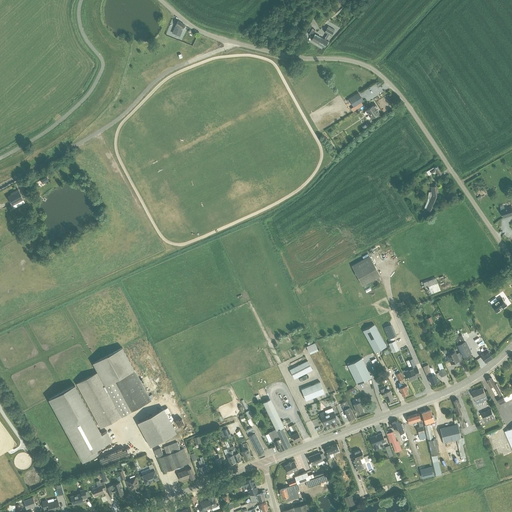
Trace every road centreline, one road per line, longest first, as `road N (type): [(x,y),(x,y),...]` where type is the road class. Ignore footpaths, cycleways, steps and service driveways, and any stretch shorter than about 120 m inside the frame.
road 1 (unclassified): [(511,258),(377,72),(345,59),(230,41)]
road 2 (tertiary): [(263,462),(447,391),(511,345)]
road 3 (unclassified): [(230,41),(164,74),(99,132)]
road 4 (unknown): [(435,396),(394,312),(387,266)]
road 5 (tertiary): [(132,511),(263,462)]
road 6 (unknown): [(172,497),(149,451),(122,423),(159,402)]
